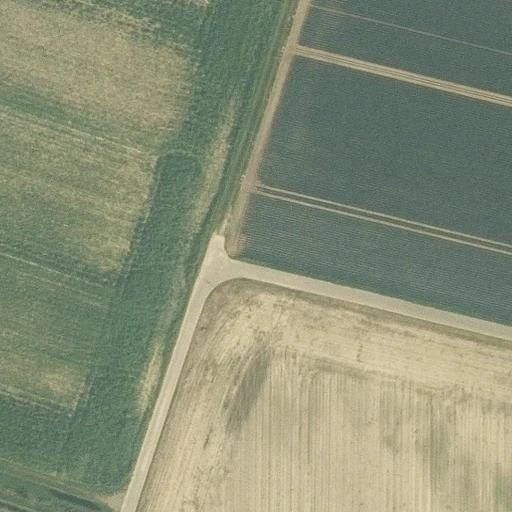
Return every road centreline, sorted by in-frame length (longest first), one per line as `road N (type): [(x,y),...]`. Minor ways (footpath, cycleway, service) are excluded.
road 1 (track): [(511,333),(209,260),(126,511)]
road 2 (track): [(209,260),(296,0)]
road 3 (track): [(0,465),(127,508)]
